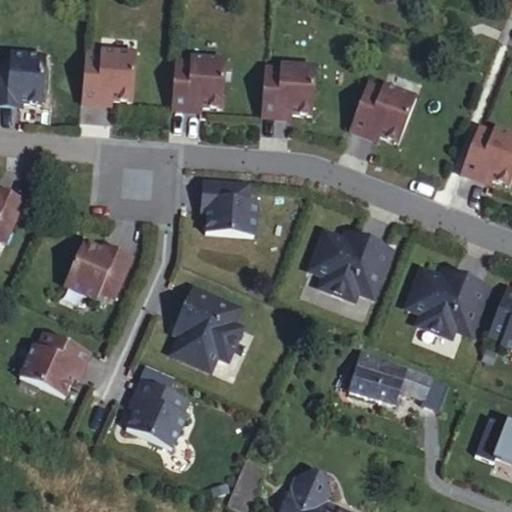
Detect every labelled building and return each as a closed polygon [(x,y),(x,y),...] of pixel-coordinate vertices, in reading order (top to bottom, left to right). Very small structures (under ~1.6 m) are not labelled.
[(86,62),(83,90),(99,91),(98,96),(112,97),(133,99),(137,50),(102,47),(101,62),(86,62)] [(11,60),(7,99),(43,102),(58,103),(61,55),(26,52),(25,61),(11,60)] [(176,68),(174,96),(188,97),(188,103),(202,104),(223,105),(227,57),(192,54),(191,69),(176,68)] [(266,74),(263,103),(278,104),(278,109),(292,110),(313,112),(317,63),(281,61),(280,76),(266,74)] [(366,90),(356,117),(369,122),(367,127),(381,132),(400,140),(418,94),(385,81),(379,95),(366,90)] [(99,91),(83,90),(83,101),(112,103),(112,97),(98,96),(99,91)] [(188,97),(174,96),(173,107),(202,109),(202,104),(188,103),(188,97)] [(43,102),(7,99),(7,105),(42,108),(43,102)] [(278,104),(263,103),(262,114),(292,116),(292,110),(278,109),(278,104)] [(369,122),(356,117),(351,127),(379,137),(381,132),(367,127),(369,122)] [(477,133),(467,160),(480,165),(478,170),(492,175),(511,183),(511,181),(511,130),(496,124),(491,138),(477,133)] [(480,165),(467,160),(463,170),(490,180),(492,175),(478,170),(480,165)] [(208,215),(211,180),(205,179),(202,215),(208,215)] [(250,182),(211,180),(208,215),(207,230),(255,234),(258,198),(249,197),(250,182)] [(0,192),(23,202),(25,197),(0,185),(0,192)] [(0,235),(7,239),(23,202),(0,192),(0,235)] [(352,239),(355,231),(348,228),(345,236),(352,239)] [(373,278),(386,243),(355,231),(352,239),(345,236),(326,230),(312,268),(327,274),(323,285),(356,298),(359,288),(365,275),(373,278)] [(115,295),(131,259),(99,245),(85,238),(66,283),(98,297),(102,289),(115,295)] [(99,245),(131,259),(134,254),(102,239),(99,245)] [(393,246),(386,243),(373,278),(365,275),(359,288),(375,294),(393,246)] [(449,276),(452,268),(445,265),(442,274),(449,276)] [(469,315),(483,281),(452,268),(449,276),(442,274),(423,267),(408,305),(423,310),(419,322),(451,335),(455,325),(461,312),(469,315)] [(490,284),(483,281),(469,315),(461,312),(455,325),(471,332),(490,284)] [(194,286),(191,292),(225,307),(222,315),(235,321),(241,306),(194,286)] [(225,307),(191,292),(178,323),(185,326),(183,333),(175,351),(213,367),(219,353),(230,358),(244,325),(235,321),(222,315),(225,307)] [(511,297),(505,295),(494,322),(509,327),(503,341),(511,344),(511,297)] [(185,326),(178,323),(175,330),(183,333),(185,326)] [(76,359),(82,345),(55,334),(49,348),(36,342),(21,374),(68,393),(75,374),(81,361),(76,359)] [(80,376),(91,349),(82,345),(76,359),(81,361),(75,374),(80,376)] [(397,405),(401,393),(409,366),(363,351),(351,390),(397,405)] [(432,374),(409,366),(401,393),(423,401),(432,374)] [(148,396),(154,382),(144,378),(132,404),(137,407),(143,393),(148,396)] [(180,394),(154,383),(148,396),(143,393),(137,407),(128,425),(173,445),(188,413),(174,407),(180,394)] [(319,406),(313,414),(325,422),(331,414),(319,406)] [(486,417),(463,408),(457,425),(480,434),(486,417)] [(511,427),(486,420),(473,460),(511,471),(511,427)] [(245,464),(226,506),(242,511),(250,511),(268,474),(245,464)] [(329,511),(319,508),(324,498),(327,491),(324,483),(315,480),(297,487),(293,497),(287,499),(281,511),(329,511)] [(326,510),(330,501),(324,498),(319,508),(326,510)]
